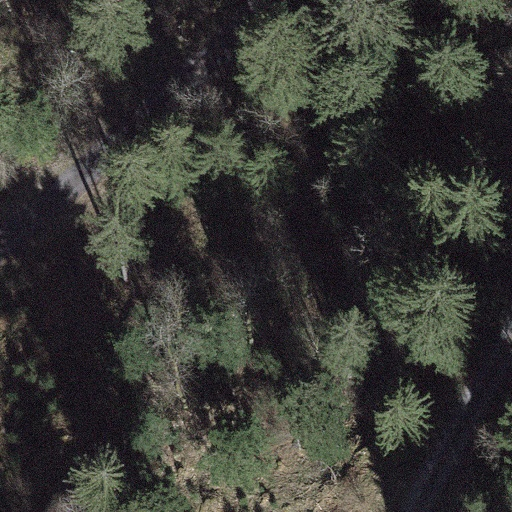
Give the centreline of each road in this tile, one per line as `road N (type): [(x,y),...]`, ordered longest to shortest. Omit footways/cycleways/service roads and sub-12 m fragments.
road 1 (track): [(238,0),(0,228)]
road 2 (track): [(419,511),(511,329)]
